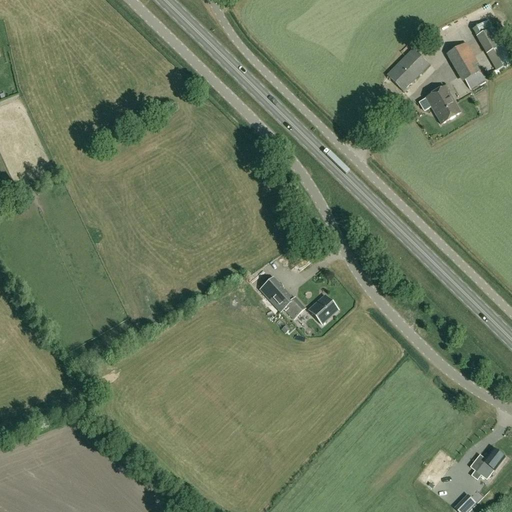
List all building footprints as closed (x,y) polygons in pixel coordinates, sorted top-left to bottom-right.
[(498,74),(511,66),(511,62),(487,20),(471,29),(498,74)] [(470,90),(487,80),(466,43),(445,55),(461,83),(464,81),(470,90)] [(43,45),(31,56),(39,64),(50,53),(43,45)] [(403,92),(429,66),(413,50),(386,76),(403,92)] [(441,125),(461,114),(445,87),(425,99),(441,125)] [(261,279),(267,273),(264,270),(258,275),(261,279)] [(279,312),(284,308),(294,319),(304,310),(294,299),(293,301),(274,279),(260,292),(279,312)] [(322,326),(338,311),(325,296),(308,311),(322,326)] [(471,469),(477,474),(483,478),(491,468),(495,471),(505,458),(495,450),(487,461),(480,456),(471,469)] [(439,488),(448,497),(458,488),(449,478),(439,488)] [(483,480),(471,493),(478,500),(490,487),(483,480)] [(457,511),(468,511),(476,504),(468,496),(455,510),(457,511)]
